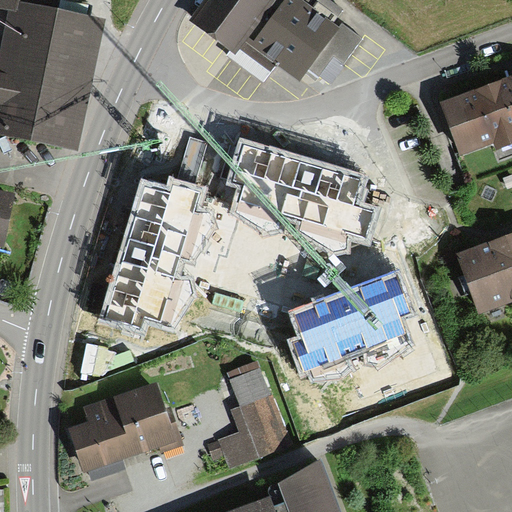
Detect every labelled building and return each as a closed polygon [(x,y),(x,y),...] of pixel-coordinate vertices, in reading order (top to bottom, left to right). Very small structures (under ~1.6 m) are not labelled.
[(0,0),(0,12),(10,15),(20,17),(22,9),(58,16),(61,0),(0,0)] [(341,26),(305,0),(203,0),(189,21),(238,56),(242,51),(274,74),(279,67),(300,82),(341,26)] [(0,138),(77,155),(105,27),(58,16),(22,9),(20,17),(10,15),(0,61),(0,138)] [(511,82),(440,109),(459,160),(494,147),(497,155),(511,149),(511,82)] [(244,144),(233,182),(245,185),(240,202),(366,240),(375,210),(354,204),(362,179),(309,163),(244,144)] [(170,194),(146,187),(127,249),(107,318),(141,328),(144,319),(162,324),(200,193),(173,185),(170,194)] [(0,249),(4,251),(15,199),(0,195),(0,249)] [(511,238),(458,259),(480,319),(511,306),(511,238)] [(344,295),(293,313),(302,338),(294,342),(304,370),(405,334),(399,316),(410,312),(397,276),(344,295)] [(219,443),(229,468),(292,443),(260,363),(231,374),(245,409),(232,414),(241,434),(219,443)] [(167,420),(155,384),(81,410),(87,425),(67,432),(83,477),(115,465),(143,455),(160,449),(162,454),(182,447),(171,417),(167,420)] [(271,497),(231,511),(340,511),(321,458),(278,484),(285,502),(275,506),(271,497)]
